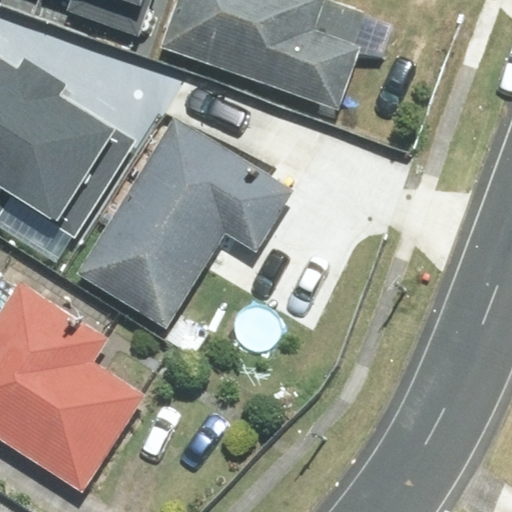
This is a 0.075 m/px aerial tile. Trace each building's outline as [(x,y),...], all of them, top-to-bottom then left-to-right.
[(70,0),(150,27),(159,0),(70,0)] [(180,0),(169,36),(348,94),(365,43),(324,30),(334,0),(180,0)] [(0,48),(0,207),(62,246),(138,127),(84,93),(90,84),(44,55),(34,70),(0,48)] [(184,114),(88,266),(178,322),(242,221),(267,236),(299,187),(184,114)] [(31,276),(0,324),(0,426),(92,484),(154,387),(108,358),(123,334),(31,276)]
